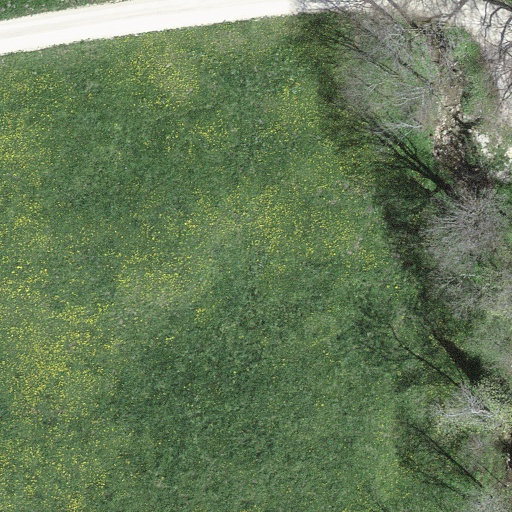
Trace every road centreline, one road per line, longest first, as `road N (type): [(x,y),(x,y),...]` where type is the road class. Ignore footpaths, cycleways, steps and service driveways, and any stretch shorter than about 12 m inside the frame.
road 1 (unclassified): [(272,0),(0,40)]
road 2 (unclassified): [(511,46),(439,7),(401,0)]
